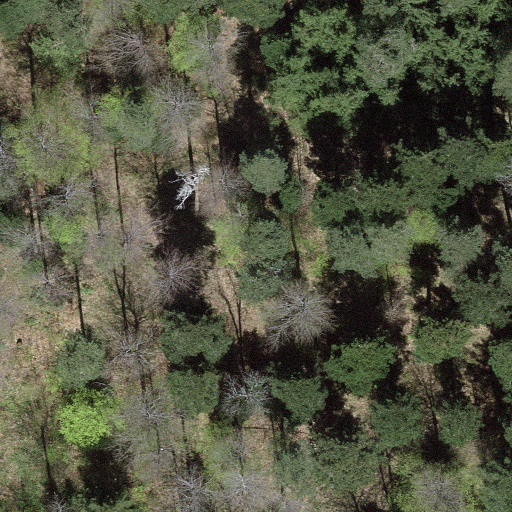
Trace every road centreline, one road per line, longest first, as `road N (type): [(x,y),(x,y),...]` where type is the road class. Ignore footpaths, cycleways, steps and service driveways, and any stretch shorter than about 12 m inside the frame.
road 1 (track): [(0,68),(420,511)]
road 2 (track): [(87,167),(511,138)]
